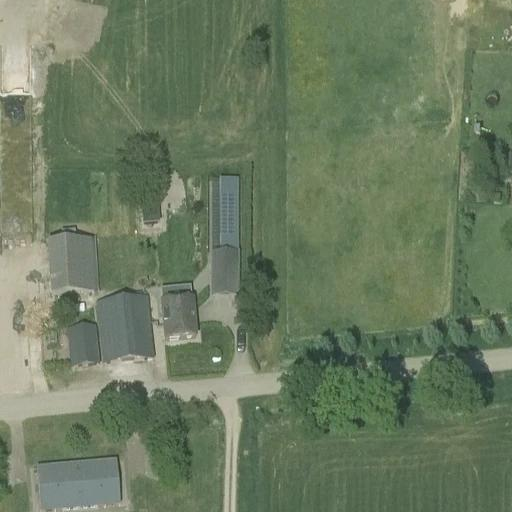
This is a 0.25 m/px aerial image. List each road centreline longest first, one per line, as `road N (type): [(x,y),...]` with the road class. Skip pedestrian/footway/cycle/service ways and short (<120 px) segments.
road 1 (unclassified): [(511,353),(0,410)]
road 2 (track): [(229,387),(228,511)]
